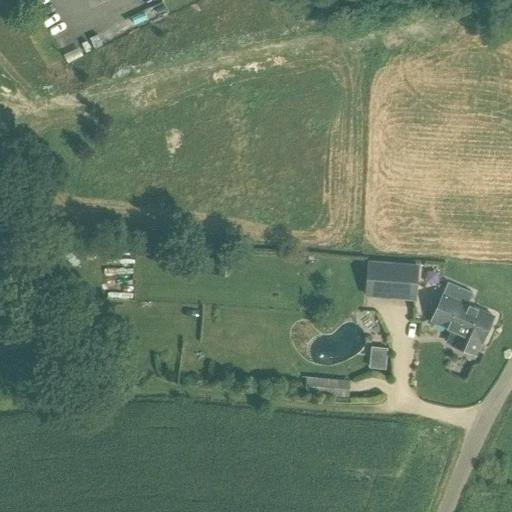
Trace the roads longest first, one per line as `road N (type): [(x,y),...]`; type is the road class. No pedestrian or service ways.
road 1 (track): [(0,411),(152,392),(483,422)]
road 2 (unclassified): [(444,511),(511,368)]
